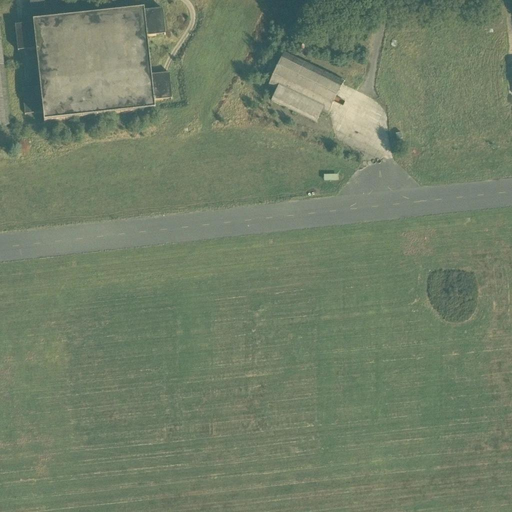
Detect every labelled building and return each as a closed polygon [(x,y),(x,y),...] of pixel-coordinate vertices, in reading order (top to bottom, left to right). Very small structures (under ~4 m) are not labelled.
[(30,0),(32,10),(44,9),(43,0),(30,0)] [(43,113),(44,124),(155,112),(154,101),(163,100),(163,99),(154,100),(151,76),(160,75),(160,74),(151,75),(147,40),(156,39),(156,37),(147,38),(144,14),(153,13),(153,11),(144,12),(144,11),(33,23),(33,25),(24,26),(24,27),(33,26),(36,49),(27,50),(27,52),(36,51),(40,87),(31,88),(31,89),(40,88),(43,112),(34,113),(34,114),(43,113)] [(0,127),(10,127),(4,70),(1,70),(1,66),(3,66),(0,35),(0,127)] [(300,56),(306,58),(310,51),(304,48),(303,49),(302,48),(301,50),(303,51),(300,56)] [(271,102),(316,124),(322,113),(328,116),(345,81),(285,52),(280,62),(273,59),(266,73),(273,77),(268,87),(276,91),(271,102)]
